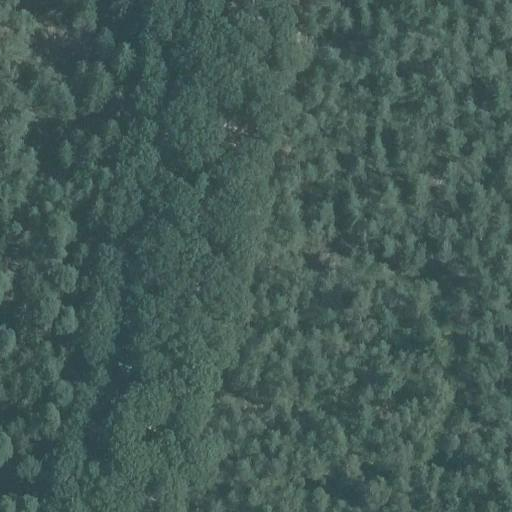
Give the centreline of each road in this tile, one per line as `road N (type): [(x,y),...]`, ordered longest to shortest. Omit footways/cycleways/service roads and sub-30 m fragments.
road 1 (track): [(190,0),(83,511)]
road 2 (track): [(511,284),(0,244)]
